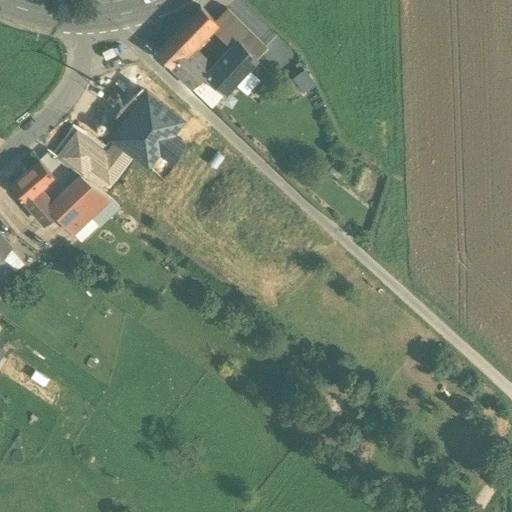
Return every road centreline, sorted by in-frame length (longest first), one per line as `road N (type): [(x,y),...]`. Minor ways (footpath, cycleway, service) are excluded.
road 1 (track): [(511,396),(138,55),(124,20)]
road 2 (residential): [(0,169),(57,123),(90,83),(98,63),(93,25)]
